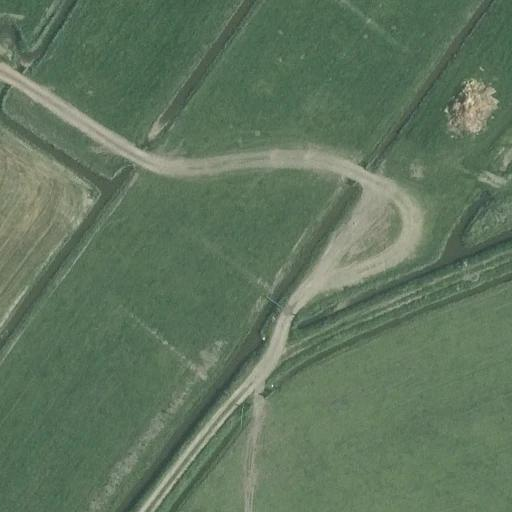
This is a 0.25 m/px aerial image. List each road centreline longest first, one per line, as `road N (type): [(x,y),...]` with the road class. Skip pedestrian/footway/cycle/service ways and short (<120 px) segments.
road 1 (track): [(511,189),(468,175),(373,190),(335,164),(150,171),(0,72)]
road 2 (track): [(511,260),(265,371),(224,407),(148,511)]
road 3 (track): [(373,190),(265,371),(250,511)]
